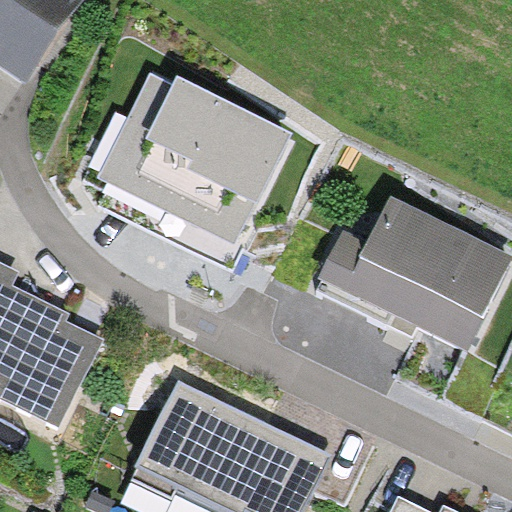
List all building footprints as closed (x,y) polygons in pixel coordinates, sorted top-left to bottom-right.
[(0,0),(0,74),(23,90),(85,0),(0,0)] [(293,141),(155,76),(103,187),(118,194),(110,211),(232,269),(293,141)] [(511,263),(511,258),(391,200),(370,244),(343,232),(313,294),(396,335),(415,344),(419,334),(466,357),(511,263)] [(0,262),(0,400),(58,429),(102,341),(65,323),(69,315),(12,286),(19,272),(0,262)] [(306,511),(334,457),(182,381),(131,484),(174,506),(180,493),(219,511),(306,511)] [(454,511),(445,507),(441,511),(424,511),(399,500),(392,511),(454,511)]
